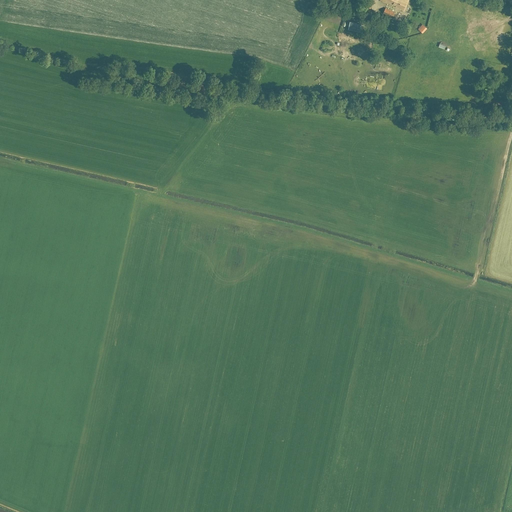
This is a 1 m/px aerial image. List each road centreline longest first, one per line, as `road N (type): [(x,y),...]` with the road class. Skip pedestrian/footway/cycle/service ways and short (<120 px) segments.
road 1 (track): [(230,98),(323,113),(511,117)]
road 2 (track): [(474,282),(511,129)]
